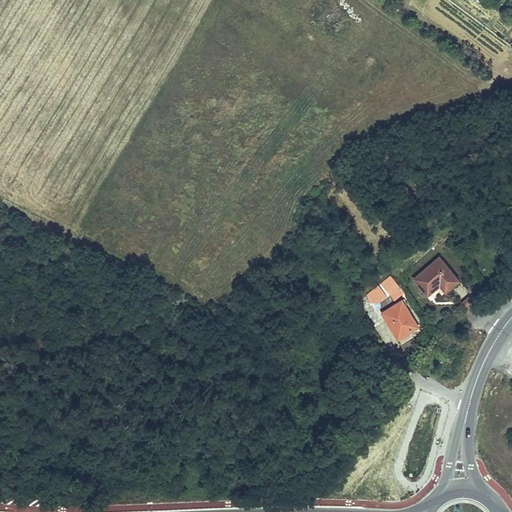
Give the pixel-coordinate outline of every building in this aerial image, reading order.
[(436,259),(453,283),(460,278),(442,255),(436,259)] [(450,286),(453,283),(436,259),(415,276),(428,291),(441,281),(445,278),(450,286)] [(396,292),(404,286),(400,280),(396,273),(393,268),(372,283),(372,292),(381,294),(392,285),(396,292)] [(396,273),(400,280),(407,275),(402,269),(396,273)] [(445,278),(441,281),(447,289),(450,286),(445,278)] [(403,293),(383,303),(396,328),(415,318),(403,293)]
